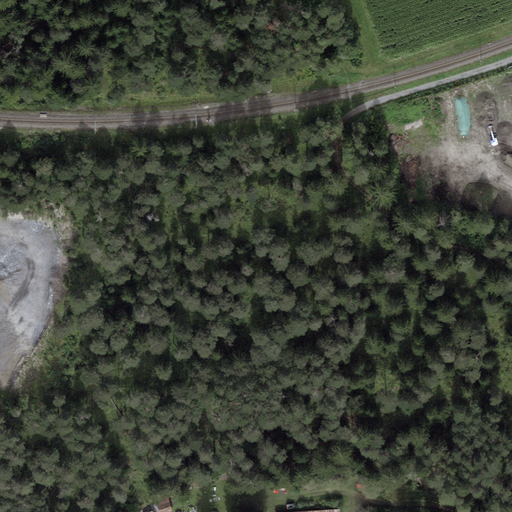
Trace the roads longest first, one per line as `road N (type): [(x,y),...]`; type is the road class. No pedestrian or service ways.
road 1 (track): [(511,58),(383,100),(349,116),(339,138),(347,178),(414,234),(466,245),(511,268)]
road 2 (track): [(282,498),(333,491),(482,511)]
